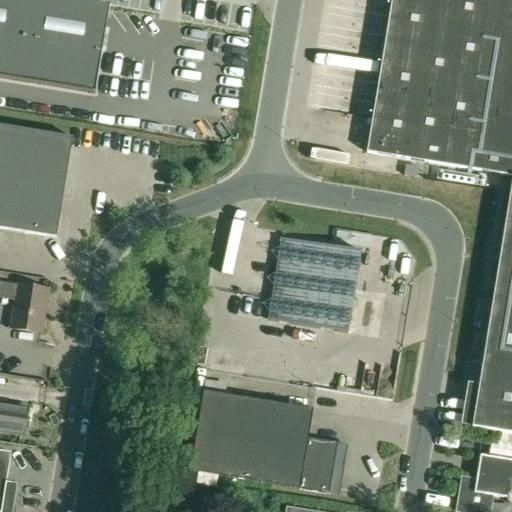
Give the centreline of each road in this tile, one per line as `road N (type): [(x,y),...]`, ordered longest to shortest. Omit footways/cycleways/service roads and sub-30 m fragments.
road 1 (unclassified): [(255,172),(279,187),(425,214),(442,229),(449,248),(410,511)]
road 2 (unclassified): [(60,511),(106,261),(132,232),(224,195),(255,172)]
road 3 (unclassified): [(255,172),(290,0)]
